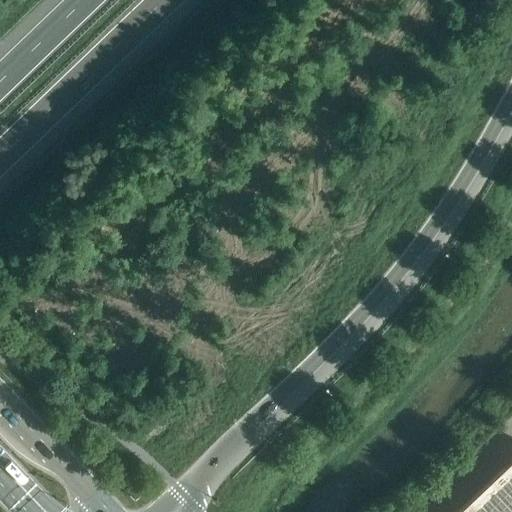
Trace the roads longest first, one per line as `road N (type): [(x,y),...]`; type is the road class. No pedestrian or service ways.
road 1 (motorway): [(157,511),(414,255),(455,200),(511,94)]
road 2 (motorway): [(0,168),(172,0)]
road 3 (secondary): [(110,511),(0,399)]
road 4 (motorway): [(89,0),(0,86)]
